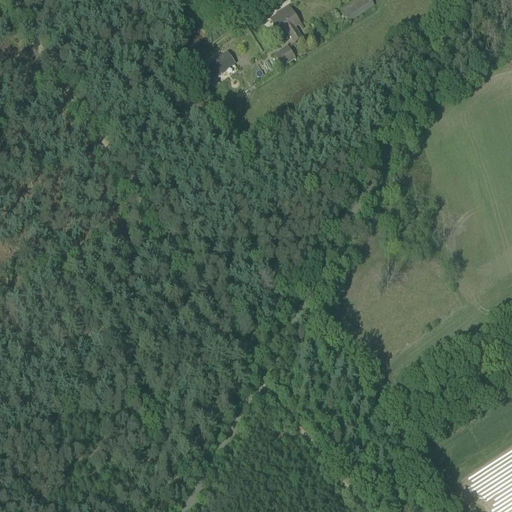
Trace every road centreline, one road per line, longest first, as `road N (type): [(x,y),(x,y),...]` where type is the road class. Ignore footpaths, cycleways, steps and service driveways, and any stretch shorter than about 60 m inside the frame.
road 1 (track): [(365,511),(253,378),(145,222)]
road 2 (track): [(145,222),(0,504)]
road 3 (track): [(236,0),(215,28),(84,121)]
road 4 (track): [(145,222),(0,280)]
road 5 (track): [(84,121),(1,0)]
